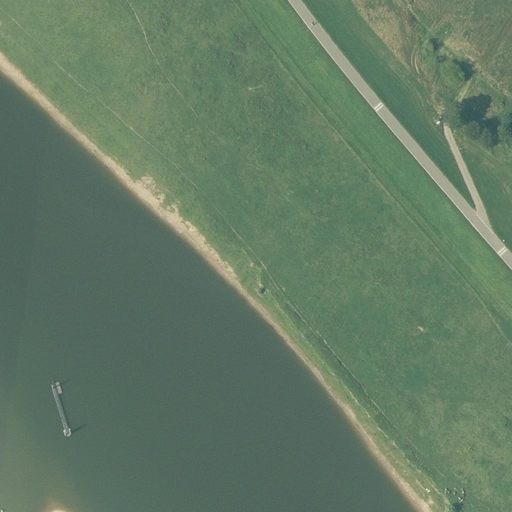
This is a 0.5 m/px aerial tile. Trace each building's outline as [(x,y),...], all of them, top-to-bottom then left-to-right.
[(502,0),(480,0),(478,3),(505,23),(511,14),(503,8),(507,3),(502,0)] [(477,15),(467,28),(485,42),(489,37),(497,43),(504,35),(477,15)] [(458,34),(448,48),(466,61),(470,57),(478,63),(484,54),(458,34)] [(511,72),(505,67),(498,75),(511,85),(511,72)] [(511,85),(498,75),(492,84),(511,99),(511,85)]
